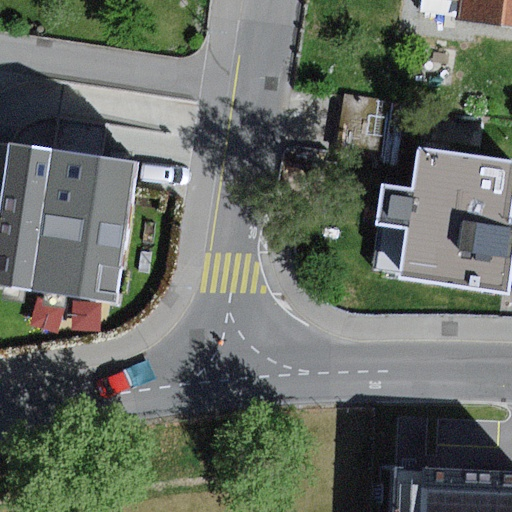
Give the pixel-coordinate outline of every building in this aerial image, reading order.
[(511,0),(461,0),(459,20),(511,27),(511,0)] [(392,101),(342,95),(333,158),(384,165),(392,101)] [(0,188),(4,190),(11,146),(0,144),(0,188)] [(4,190),(0,218),(0,288),(121,306),(141,165),(11,146),(4,190)] [(511,221),(511,222),(511,221),(511,161),(417,147),(411,191),(386,187),(380,224),(409,229),(401,280),(511,296),(511,221)] [(511,511),(511,473),(394,470),(392,511),(511,511)]
